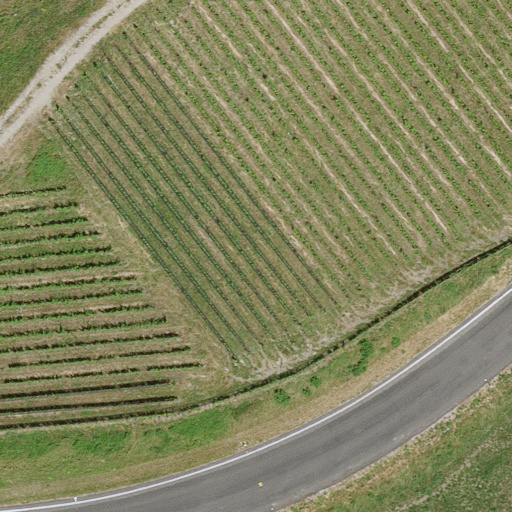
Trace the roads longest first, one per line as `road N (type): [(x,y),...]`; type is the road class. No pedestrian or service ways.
road 1 (tertiary): [(172,511),(347,437),(511,322)]
road 2 (track): [(131,0),(97,23),(0,134)]
